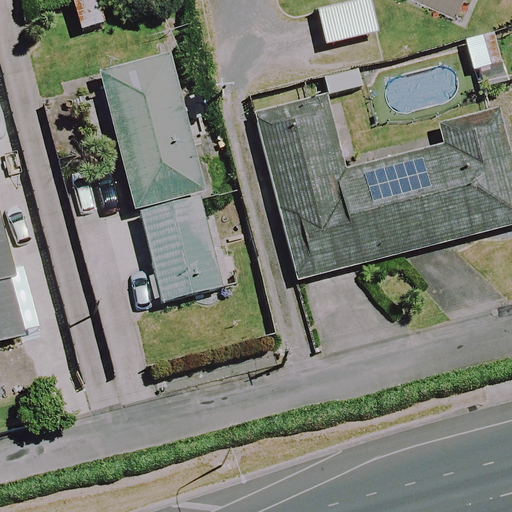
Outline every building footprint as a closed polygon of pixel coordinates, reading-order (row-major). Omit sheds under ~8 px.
[(471,0),(426,0),(463,17),(471,0)] [(380,64),(371,5),(318,13),(326,72),(380,64)] [(230,297),(220,259),(204,200),(168,66),(99,85),(161,315),(230,297)] [(342,184),(322,105),(250,123),(290,289),(511,234),(511,186),(496,123),(440,137),(445,159),(342,184)] [(0,349),(32,342),(0,215),(0,349)]
